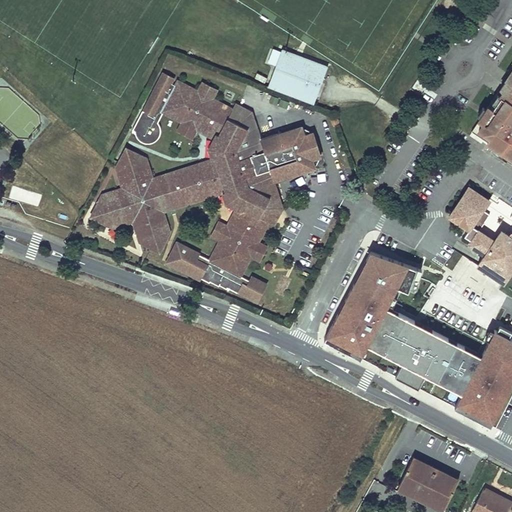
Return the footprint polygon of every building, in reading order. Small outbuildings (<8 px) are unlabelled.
[(281,51),(268,88),(314,105),(327,68),(281,51)] [(161,71),(141,110),(155,117),(174,78),(161,71)] [(500,98),(511,105),(511,72),(506,83),(509,85),(500,98)] [(125,194),(102,202),(92,219),(109,228),(110,228),(134,220),(135,224),(141,244),(146,243),(147,247),(153,250),(165,247),(169,239),(168,235),(172,234),(165,213),(227,193),(230,202),(239,207),(228,227),(223,225),(216,239),(221,242),(210,263),(243,277),(253,258),(258,260),(265,246),(260,243),(271,223),(275,226),(284,209),(275,182),(272,174),(263,147),(261,138),(252,112),(236,104),(233,109),(213,99),(216,94),(201,86),(198,92),(178,81),(171,96),(169,100),(162,114),(182,124),(180,128),(195,136),(197,132),(217,142),(213,150),(216,159),(155,179),(148,160),(144,161),(142,157),(135,154),(124,157),(120,165),(122,169),(118,170),(124,191),(125,194)] [(203,83),(201,86),(216,94),(218,91),(203,83)] [(500,98),(509,85),(506,83),(497,96),(500,98)] [(500,98),(497,96),(488,109),(492,111),(500,98)] [(487,144),(511,160),(511,105),(500,98),(492,111),(488,109),(479,122),(483,124),(478,131),(489,138),(486,143),(487,144)] [(483,124),(479,122),(472,134),(486,143),(489,138),(478,131),(483,124)] [(261,138),(263,147),(294,137),(304,134),(301,126),(261,138)] [(195,136),(180,128),(178,132),(193,140),(195,136)] [(304,134),(294,137),(302,161),(320,155),(312,131),(304,134)] [(294,137),(263,147),(272,174),(313,160),(321,158),(320,155),(302,161),(294,137)] [(511,160),(487,144),(488,151),(511,166),(511,160)] [(315,169),(313,160),(272,174),(275,182),(315,169)] [(305,184),(328,178),(325,168),(302,174),(305,184)] [(479,230),(472,225),(482,210),(488,201),(468,187),(448,216),(468,230),(463,236),(471,241),(468,245),(483,256),(477,265),(502,283),(509,272),(511,274),(511,231),(510,231),(508,234),(501,230),(494,240),(479,230)] [(104,197),(102,202),(125,194),(124,191),(104,197)] [(482,210),(472,225),(479,230),(489,214),(482,210)] [(134,220),(110,228),(115,231),(135,224),(134,220)] [(213,238),(216,239),(223,225),(220,223),(213,238)] [(245,278),(243,277),(210,263),(199,258),(201,254),(174,241),(164,264),(200,280),(237,296),(257,305),(267,283),(247,274),(245,278)] [(265,246),(258,260),(261,262),(268,247),(265,246)] [(422,269),(372,253),(326,340),(362,359),(367,351),(387,309),(395,288),(409,294),(422,269)] [(387,309),(367,351),(459,400),(455,409),(491,428),(511,388),(511,342),(495,333),(481,359),(387,309)] [(414,459),(411,463),(457,485),(459,480),(414,459)] [(443,511),(457,485),(411,463),(398,490),(442,511),(443,511)] [(511,511),(511,501),(484,488),(472,511),(511,511)]
